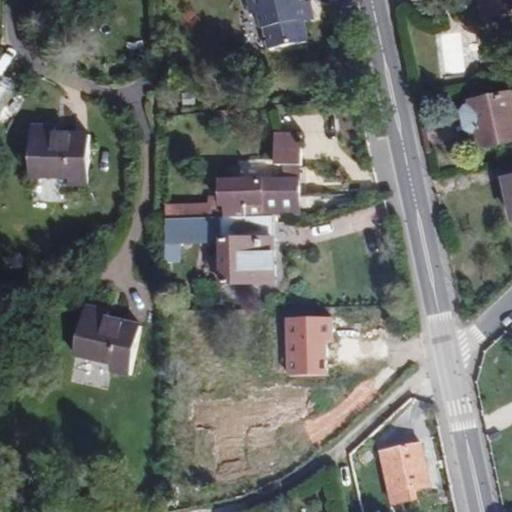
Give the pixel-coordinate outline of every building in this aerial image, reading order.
[(270,48),(307,40),(304,20),(312,19),(310,2),(302,2),(301,0),(250,0),(252,7),(260,12),(262,27),(265,27),(270,48)] [(511,12),(511,0),(481,0),(485,18),(511,12)] [(511,93),(470,103),(470,105),(477,135),(481,150),(511,142),(511,93)] [(477,135),(470,105),(466,106),(461,114),(465,132),(473,136),(477,135)] [(57,136),(57,128),(32,128),(31,179),(70,180),(71,187),(91,186),(91,136),(57,136)] [(299,166),(303,166),(303,136),(277,135),(277,166),(288,166),(288,181),(222,184),(222,206),(167,208),(167,264),(181,264),(181,244),(220,243),(223,287),(277,285),(274,218),(302,217),(299,166)] [(109,310),(86,305),(74,356),(114,365),(113,373),(133,377),(144,325),(108,318),(109,310)] [(431,487),(423,444),(382,453),(393,505),(418,500),(416,489),(431,487)] [(249,511),(240,494),(204,511),(249,511)]
